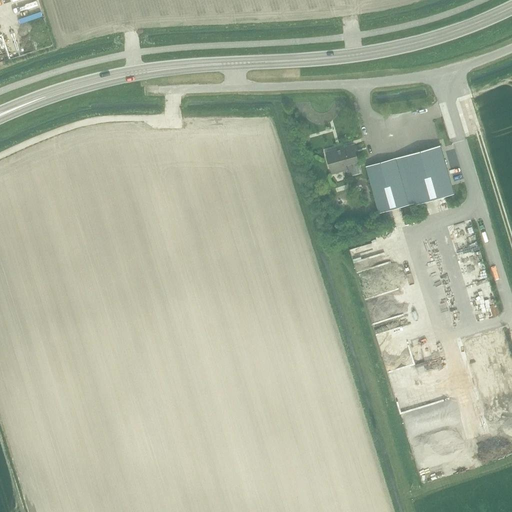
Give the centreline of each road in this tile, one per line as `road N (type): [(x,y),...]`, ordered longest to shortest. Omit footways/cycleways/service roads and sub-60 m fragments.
road 1 (secondary): [(0,115),(156,69),(362,55),(425,42),(511,6)]
road 2 (unclassified): [(151,90),(401,80),(511,48)]
road 3 (track): [(0,155),(86,121),(170,117),(171,90)]
